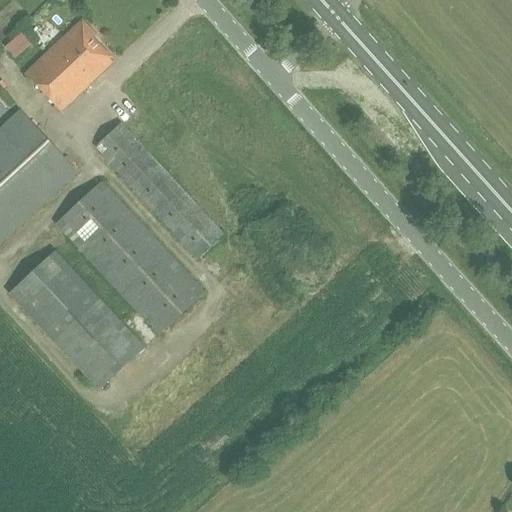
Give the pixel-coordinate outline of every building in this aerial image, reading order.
[(62,111),(113,63),(88,36),(93,31),(84,21),(27,74),(62,111)] [(32,46),(22,35),(6,50),(15,60),(32,46)] [(0,128),(0,247),(79,173),(21,110),(0,128)] [(199,258),(224,235),(122,125),(97,148),(199,258)] [(206,293),(103,182),(56,226),(159,337),(206,293)] [(11,296),(55,343),(99,392),(146,349),(57,253),(11,296)]
